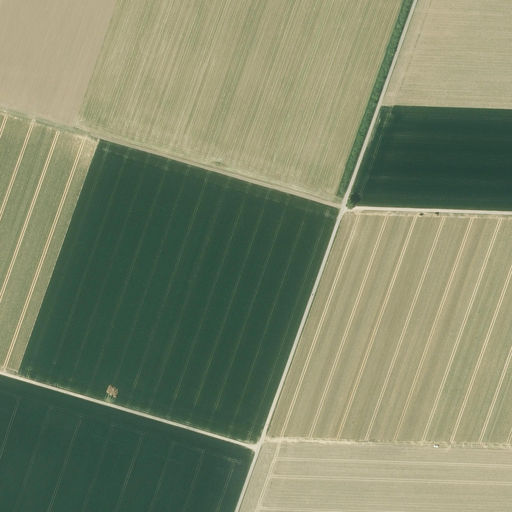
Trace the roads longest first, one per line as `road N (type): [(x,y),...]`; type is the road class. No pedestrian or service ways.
road 1 (track): [(0,108),(342,208),(236,511)]
road 2 (unclassified): [(415,0),(342,208),(511,213)]
road 3 (track): [(0,373),(258,449)]
